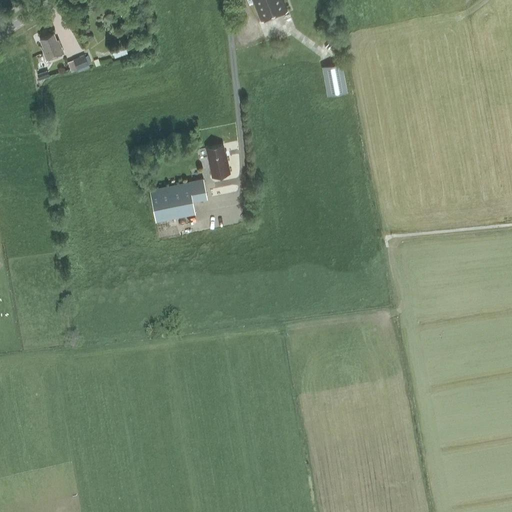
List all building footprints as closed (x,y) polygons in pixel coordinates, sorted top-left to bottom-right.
[(252,0),(261,22),(287,11),(282,0),(252,0)] [(47,60),(64,53),(58,39),(56,40),(53,33),(40,38),(43,47),(42,48),(47,60)] [(129,46),(116,50),(117,55),(131,51),(129,46)] [(84,54),(73,59),(77,69),(88,64),(84,54)] [(342,62),(321,66),(326,95),(347,91),(342,62)] [(212,177),(230,173),(226,152),(225,153),(223,144),(206,148),(212,177)] [(207,198),(203,178),(149,189),(156,222),(195,214),(193,201),(207,198)]
